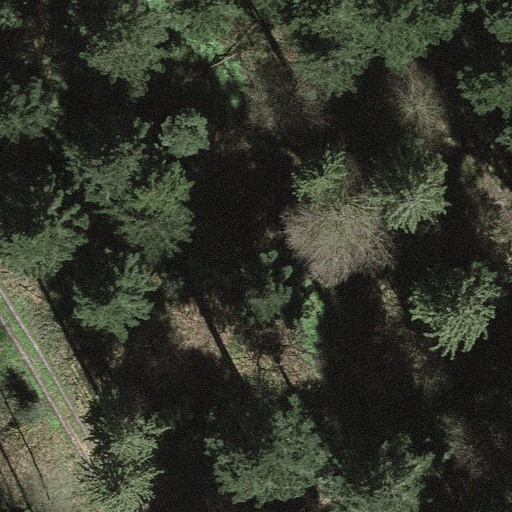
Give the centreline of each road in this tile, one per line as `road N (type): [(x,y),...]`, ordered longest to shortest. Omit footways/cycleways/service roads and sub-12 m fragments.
road 1 (track): [(511,160),(382,0)]
road 2 (track): [(105,511),(0,344)]
